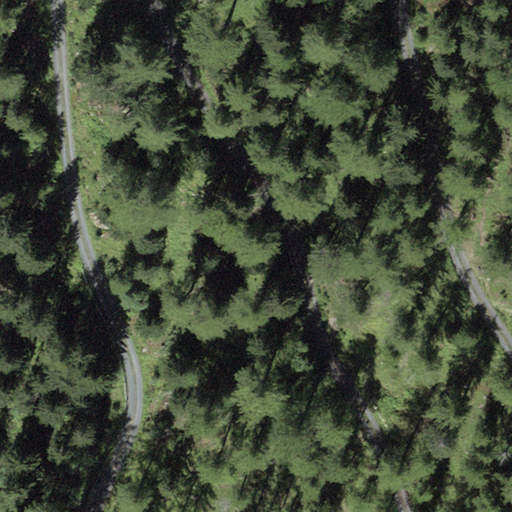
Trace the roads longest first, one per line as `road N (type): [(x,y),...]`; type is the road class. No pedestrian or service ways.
road 1 (track): [(405,511),(379,425),(321,339),(288,229),(145,0)]
road 2 (track): [(56,0),(78,221),(117,336),(134,361),(139,405),(134,438),(97,511)]
road 3 (track): [(398,0),(457,263),(511,346)]
